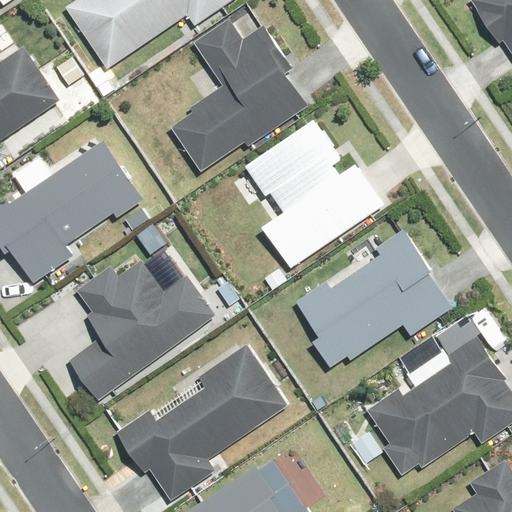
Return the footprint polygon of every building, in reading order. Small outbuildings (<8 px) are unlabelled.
[(73,0),(64,6),(105,68),(184,15),(195,32),(242,0),(73,0)] [(511,0),(470,0),(461,7),(490,47),(499,41),(511,58),(511,0)] [(196,170),(242,141),(245,145),(305,106),(303,101),(283,71),(290,68),(264,28),(244,41),(230,17),(194,40),(222,83),(184,108),(188,113),(167,127),(196,170)] [(0,157),(1,157),(0,154),(0,140),(58,104),(22,47),(0,60),(0,157)] [(381,205),(351,158),(340,165),(310,119),(242,163),(264,197),(269,194),(279,210),(260,223),(287,265),(381,205)] [(0,244),(4,242),(28,277),(30,280),(70,253),(64,243),(110,211),(115,218),(142,199),(101,139),(0,206),(0,244)] [(401,325),(409,338),(454,306),(401,228),(293,303),(317,340),(311,344),(331,373),(401,325)] [(109,267),(76,290),(88,308),(82,312),(100,336),(66,360),(94,400),(215,315),(187,276),(163,292),(139,258),(116,275),(109,267)] [(400,395),(396,388),(365,408),(388,443),(380,448),(400,479),(471,432),(479,444),(511,422),(511,391),(476,336),(444,356),(448,364),(400,395)] [(146,411),(114,433),(142,475),(150,469),(168,497),(213,467),(205,456),(284,403),(245,346),(196,378),(202,387),(152,420),(146,411)] [(511,511),(511,471),(505,460),(469,483),(475,494),(453,508),(455,511),(511,511)] [(311,511),(305,501),(287,511),(274,511),(267,502),(274,497),(254,466),(183,511),(184,511),(311,511)]
